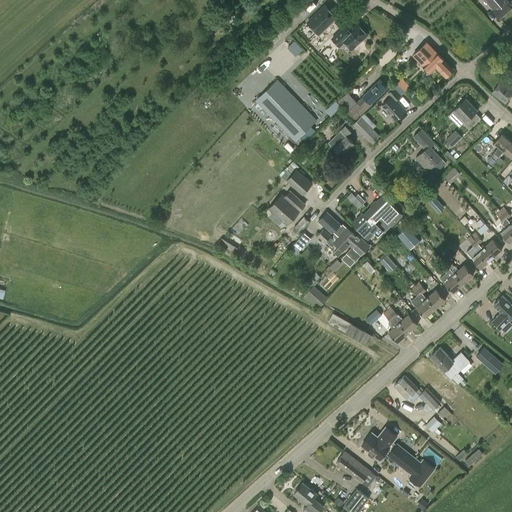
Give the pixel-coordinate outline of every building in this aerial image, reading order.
[(508,5),(509,4),(505,0),(484,0),(492,9),(491,10),(499,18),(510,8),(508,5)] [(322,6),(304,22),(315,34),(333,17),(322,6)] [(224,19),(228,24),(235,18),(231,13),(224,19)] [(339,47),(344,42),(351,49),(367,34),(357,23),(349,29),(345,24),(331,38),(339,47)] [(429,45),(416,58),(432,73),(435,68),(447,78),(454,68),(429,45)] [(256,100),(256,101),(295,141),(316,120),(277,79),(258,98),(256,100)] [(356,102),(348,91),(337,100),(355,120),(372,104),(371,102),(386,87),(379,80),(363,95),(356,102)] [(503,102),(510,94),(511,96),(511,82),(509,86),(501,80),(491,92),(503,102)] [(394,119),(406,109),(396,99),(400,95),(400,94),(404,91),(395,82),(386,91),(388,93),(391,96),(381,105),(394,119)] [(406,82),(400,87),(404,91),(405,92),(410,87),(406,82)] [(477,110),(465,98),(454,109),(465,121),(463,123),(469,129),(480,118),(474,112),(477,110)] [(331,114),(339,106),(335,102),(327,110),(331,114)] [(371,143),(379,135),(372,128),(375,125),(368,117),(365,121),(360,116),(352,124),(371,143)] [(346,135),(350,132),(345,126),(341,130),(328,142),(341,155),(354,143),(346,135)] [(412,136),(424,149),(415,157),(427,170),(429,168),(433,173),(446,162),(436,152),(439,149),(434,143),(432,141),(433,141),(421,128),(412,136)] [(462,137),(456,131),(446,140),(452,146),(462,137)] [(495,160),(498,156),(503,150),(511,141),(501,133),(494,142),(499,146),(493,152),(490,156),(495,160)] [(511,142),(511,141),(503,150),(509,155),(511,157),(511,142)] [(503,160),(498,156),(495,160),(500,164),(503,160)] [(454,167),(444,176),(450,182),(460,173),(454,167)] [(302,194),(312,182),(296,168),(285,179),(302,194)] [(381,184),(377,188),(402,212),(405,208),(381,184)] [(286,197),(291,202),(289,205),(280,197),(270,208),(287,224),(305,204),(291,192),(286,197)] [(347,197),(351,201),(355,196),(351,193),(347,197)] [(425,199),(432,207),(437,202),(431,194),(425,199)] [(373,206),(366,212),(383,230),(384,231),(402,214),(383,195),(373,206)] [(503,207),(499,210),(507,219),(511,215),(503,207)] [(509,242),(511,239),(511,224),(510,223),(507,219),(499,210),(495,213),(503,221),(501,223),(505,227),(500,232),(509,242)] [(331,233),(339,224),(327,212),(318,221),(331,233)] [(377,236),(383,230),(366,212),(364,215),(355,224),(366,235),(368,237),(373,231),(377,236)] [(299,233),(310,221),(304,215),(293,228),(299,233)] [(339,234),(340,233),(349,243),(352,240),(359,246),(355,250),(359,255),(363,251),(369,246),(357,234),(356,235),(346,226),(346,227),(343,224),(336,231),(339,234)] [(474,247),(478,244),(470,235),(469,236),(459,224),(451,231),(461,242),(467,238),(474,247)] [(477,230),(481,234),(488,228),(485,224),(477,230)] [(410,252),(420,243),(407,228),(397,237),(410,252)] [(478,244),(482,240),(475,231),(470,235),(478,244)] [(300,249),(310,238),(303,232),(294,243),(300,249)] [(331,239),(339,246),(333,252),(338,256),(343,250),(349,243),(340,233),(339,234),(338,235),(336,234),(331,239)] [(482,244),(480,246),(491,258),(502,249),(492,239),(484,246),(482,244)] [(478,247),(480,250),(471,257),(481,268),(491,258),(480,246),(478,247)] [(389,254),(381,259),(389,271),(397,265),(389,254)] [(446,256),(442,260),(463,283),(473,274),(464,264),(458,270),(446,256)] [(337,258),(330,266),(335,270),(342,262),(337,258)] [(364,265),(373,271),(376,266),(367,260),(364,265)] [(444,282),(443,282),(453,292),(463,283),(442,260),(438,263),(446,272),(439,277),(444,282)] [(419,282),(415,285),(422,293),(426,290),(419,282)] [(422,293),(415,285),(415,284),(411,288),(418,296),(417,297),(421,302),(416,307),(425,317),(435,308),(426,298),(422,293)] [(305,295),(315,304),(322,295),(312,286),(305,295)] [(433,292),(426,298),(435,308),(445,299),(436,289),(433,292)] [(511,305),(502,296),(493,305),(500,312),(492,321),(500,328),(504,332),(508,328),(511,324),(511,323),(509,320),(511,317),(511,305)] [(387,311),(407,333),(417,324),(408,313),(403,318),(399,314),(398,314),(392,307),(387,311)] [(397,342),(407,333),(387,311),(383,314),(390,322),(388,323),(392,328),(388,331),(397,342)] [(368,344),(372,335),(333,313),(328,322),(368,344)] [(463,378),(458,372),(469,361),(461,352),(452,360),(440,346),(430,356),(451,378),(452,377),(458,383),(463,378)] [(495,372),(503,364),(484,347),(477,356),(495,372)] [(419,395),(418,395),(432,409),(440,401),(426,388),(422,392),(417,388),(404,375),(394,385),(407,398),(415,390),(419,395)] [(443,419),(449,412),(444,407),(438,413),(443,419)] [(425,424),(432,432),(437,427),(429,420),(425,424)] [(396,445),(392,442),(397,435),(386,427),(380,434),(382,437),(380,439),(372,432),(362,445),(368,450),(368,452),(372,455),(374,454),(379,459),(387,450),(390,452),(388,454),(406,469),(412,473),(409,477),(420,486),(434,468),(423,459),(421,463),(397,443),(396,445)] [(468,468),(484,453),(473,441),(457,456),(468,468)] [(376,475),(368,468),(365,472),(349,460),(352,457),(344,451),(335,462),(361,482),(367,487),(376,475)] [(319,511),(324,507),(314,498),(317,494),(303,482),(294,493),(307,505),(303,510),(305,511),(319,511)] [(344,504),(343,506),(350,511),(357,511),(369,497),(356,488),(344,504)]
